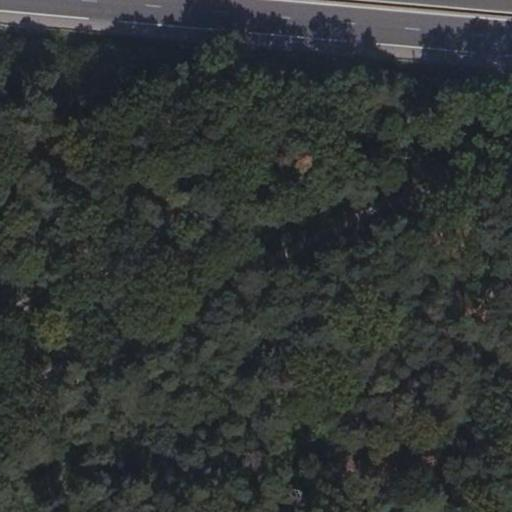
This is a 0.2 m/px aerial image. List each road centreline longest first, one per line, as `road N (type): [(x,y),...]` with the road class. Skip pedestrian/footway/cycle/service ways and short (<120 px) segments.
road 1 (track): [(511,150),(356,216),(0,404)]
road 2 (primary): [(97,0),(511,36)]
